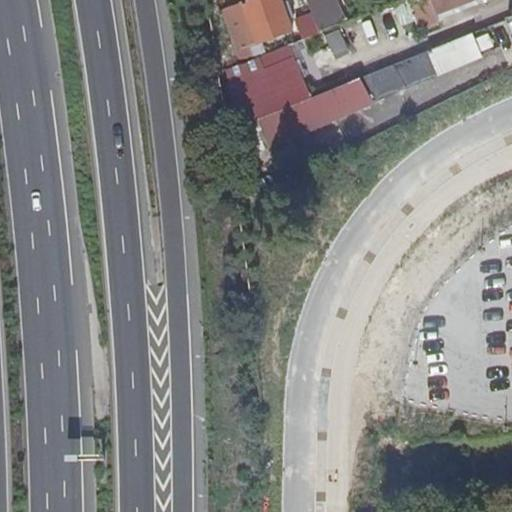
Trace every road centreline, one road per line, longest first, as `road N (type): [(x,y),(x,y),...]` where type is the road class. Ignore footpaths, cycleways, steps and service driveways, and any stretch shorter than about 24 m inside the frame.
road 1 (motorway): [(56,511),(45,300),(9,0)]
road 2 (motorway): [(137,511),(126,287),(93,0)]
road 3 (motorway): [(182,511),(176,282),(143,0)]
road 4 (residential): [(293,511),(302,367),(348,248),(406,169),(511,108)]
